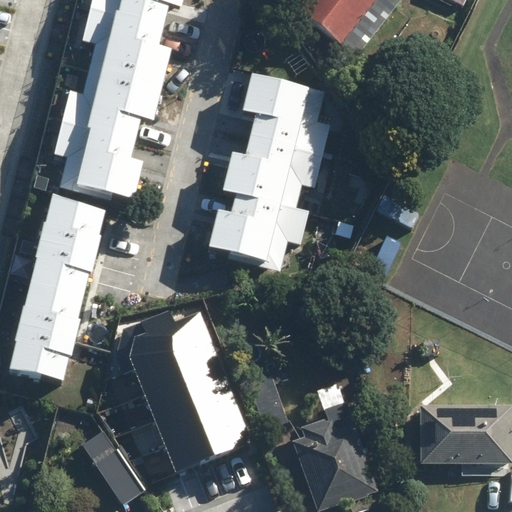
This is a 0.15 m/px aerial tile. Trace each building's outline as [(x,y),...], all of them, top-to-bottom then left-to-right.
[(156,5),(130,0),(114,0),(96,86),(153,98),(168,26),(152,22),(156,5)] [(310,0),(303,9),(360,58),(409,0),(310,0)] [(448,0),(465,10),(470,0),(448,0)] [(511,21),(490,65),(511,76),(511,21)] [(300,114),(248,39),(198,74),(263,168),(307,137),(294,118),(300,114)] [(79,170),(95,101),(70,96),(55,164),(79,170)] [(488,129),(468,118),(450,152),(471,162),(488,129)] [(0,191),(0,224),(15,228),(23,197),(0,191)] [(340,265),(343,204),(319,203),(238,199),(235,260),(340,265)] [(183,472),(254,444),(201,315),(131,343),(183,472)] [(292,426),(277,381),(250,390),(264,435),(292,426)] [(319,511),(334,511),(351,506),(352,511),(373,511),(369,500),(382,495),(344,387),(323,395),(332,421),(292,435),(319,511)] [(83,412),(60,407),(54,431),(77,436),(83,412)] [(511,463),(511,412),(422,407),(420,428),(424,428),(422,461),(511,466),(511,463)] [(103,434),(84,448),(129,507),(147,493),(103,434)]
